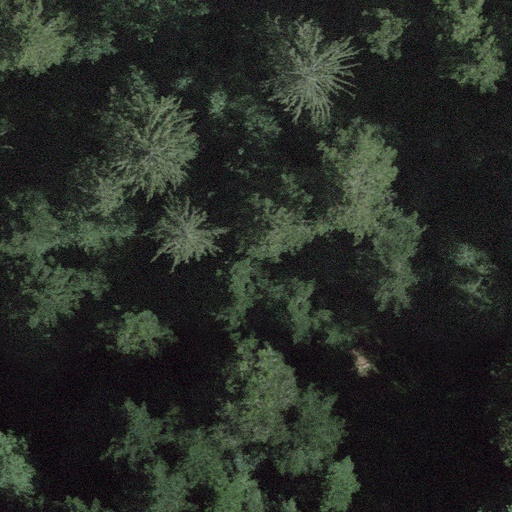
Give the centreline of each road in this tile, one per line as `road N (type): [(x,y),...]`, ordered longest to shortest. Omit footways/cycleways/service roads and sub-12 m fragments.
road 1 (track): [(173,0),(219,12),(389,24),(511,90)]
road 2 (track): [(224,0),(219,12),(0,41)]
